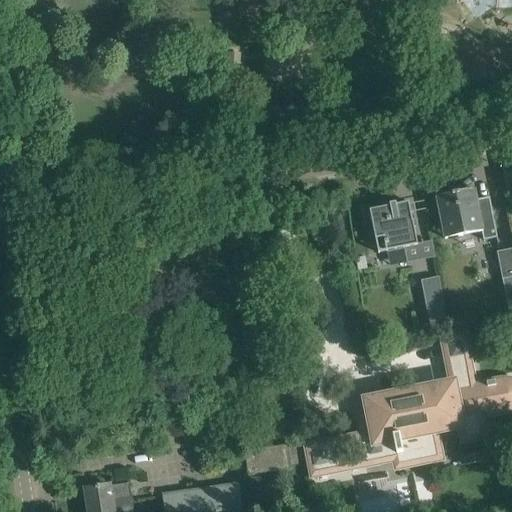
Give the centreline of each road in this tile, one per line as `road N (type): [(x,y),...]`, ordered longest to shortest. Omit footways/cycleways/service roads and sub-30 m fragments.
road 1 (unclassified): [(0,231),(511,126)]
road 2 (unknown): [(294,170),(283,205),(340,359),(353,376),(427,372)]
road 3 (unclassified): [(0,318),(29,511)]
